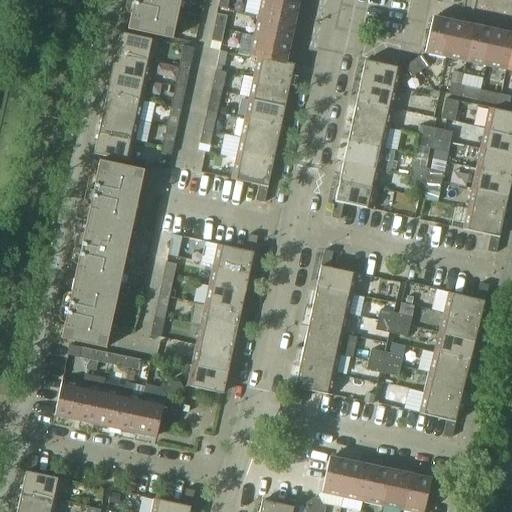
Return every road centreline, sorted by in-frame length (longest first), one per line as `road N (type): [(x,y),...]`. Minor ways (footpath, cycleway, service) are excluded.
road 1 (residential): [(511,470),(246,408)]
road 2 (residential): [(339,0),(290,226)]
road 3 (residential): [(229,481),(52,443),(17,417)]
road 4 (residential): [(290,226),(482,267)]
road 5 (residential): [(290,226),(246,408)]
road 6 (residential): [(165,199),(290,226)]
